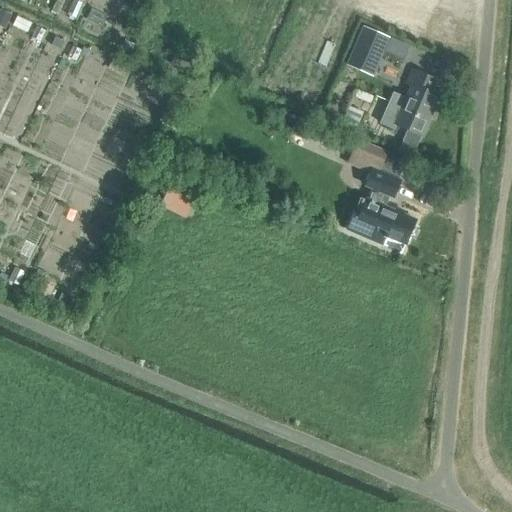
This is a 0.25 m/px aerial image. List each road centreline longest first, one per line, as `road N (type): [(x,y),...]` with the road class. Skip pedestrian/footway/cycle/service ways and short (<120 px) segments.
road 1 (unclassified): [(432,497),(490,0)]
road 2 (unclassified): [(432,497),(0,311)]
